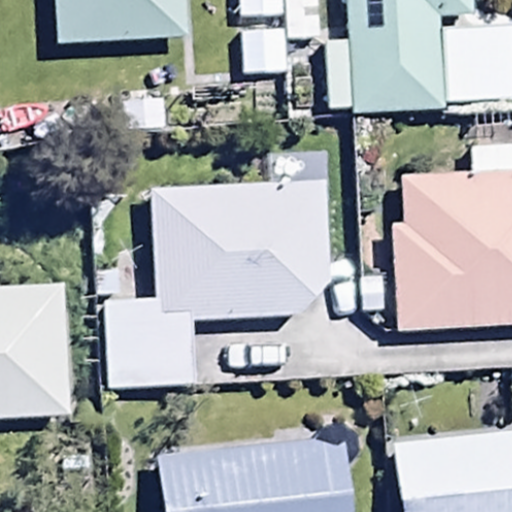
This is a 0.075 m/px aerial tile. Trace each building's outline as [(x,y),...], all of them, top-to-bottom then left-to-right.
[(49,0),(52,56),(183,50),(181,0),(49,0)] [(314,0),(280,0),(283,50),(316,48),(314,0)] [(343,0),(345,51),(322,52),(325,120),(348,119),(348,126),(440,122),(436,26),(468,24),(466,0),(343,0)] [(400,233),(388,234),(395,343),(511,337),(511,155),(438,160),(440,187),(398,189),(400,233)] [(268,194),(147,202),(151,309),(100,312),(107,406),(194,400),(190,331),(330,321),(319,157),(266,161),(268,194)] [(0,430),(70,428),(66,299),(0,301),(0,430)] [(511,511),(511,438),(389,453),(395,511),(511,511)] [(153,464),(157,511),(346,511),(339,444),(153,464)]
